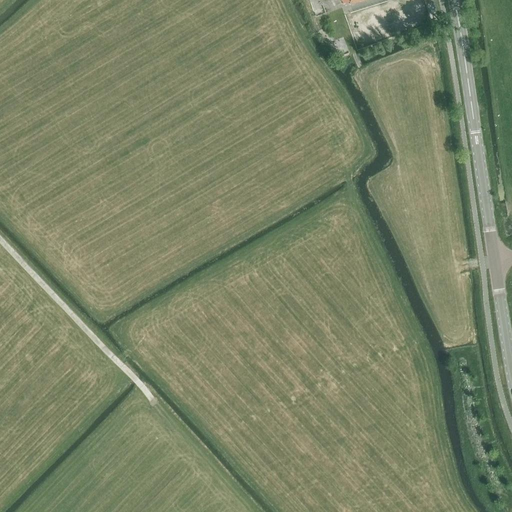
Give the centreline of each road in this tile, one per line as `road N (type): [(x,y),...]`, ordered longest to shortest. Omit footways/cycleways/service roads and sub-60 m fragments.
road 1 (secondary): [(494,260),(453,0)]
road 2 (track): [(152,400),(0,240)]
